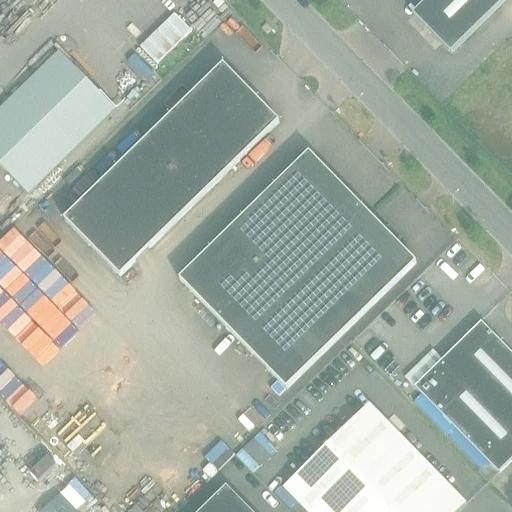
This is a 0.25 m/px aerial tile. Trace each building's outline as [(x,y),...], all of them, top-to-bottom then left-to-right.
[(505,0),(428,0),(412,16),(450,55),(505,0)] [(174,14),(139,48),(156,65),(191,32),(174,14)] [(58,53),(0,109),(0,166),(28,195),(114,111),(58,53)] [(120,278),(278,123),(223,65),(64,221),(120,278)] [(308,154),(179,280),(286,390),(415,263),(308,154)] [(511,354),(481,323),(414,388),(498,474),(511,460),(511,354)] [(282,488),(305,511),(458,511),(466,505),(368,405),(282,488)] [(249,511),(226,488),(200,511),(249,511)]
